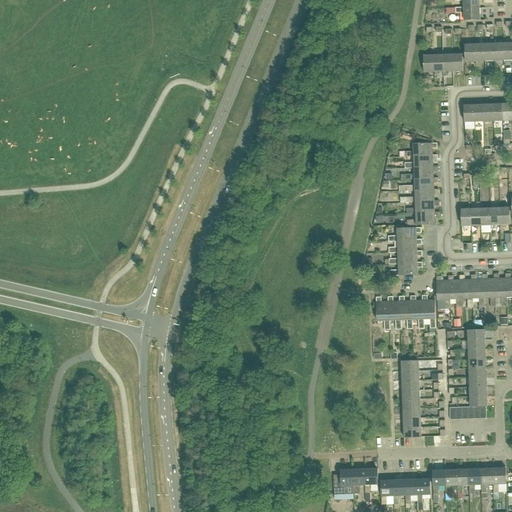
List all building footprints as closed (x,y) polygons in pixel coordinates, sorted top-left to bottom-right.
[(480,8),(479,0),(455,0),(455,1),(464,1),(464,8),(480,8)] [(464,8),(455,8),(456,13),(464,13),(464,21),(480,20),(480,8),(464,8)] [(511,43),(503,44),(504,61),(511,60),(511,43)] [(476,62),(485,62),(484,44),(475,45),(476,62)] [(485,62),(494,61),(494,44),(484,44),(485,62)] [(494,61),(504,61),(503,44),(494,44),(494,61)] [(466,62),(476,62),(475,45),(465,45),(466,62)] [(453,55),(453,72),(463,72),(462,54),(453,55)] [(424,73),(434,73),(434,55),(424,56),(424,73)] [(434,73),(444,72),(443,55),(434,55),(434,73)] [(444,72),(453,72),(453,55),(443,55),(444,72)] [(511,103),(502,104),(503,121),(509,121),(509,124),(511,124),(511,103)] [(484,122),(494,122),(493,104),(484,105),(484,122)] [(494,122),(503,121),(502,104),(493,104),(494,122)] [(465,123),(475,122),(474,105),(465,105),(465,123)] [(475,122),(484,122),(484,105),(474,105),(475,122)] [(433,156),(433,155),(433,148),(437,148),(437,144),(414,144),(414,152),(405,152),(405,157),(414,157),(414,156),(433,156)] [(433,167),(433,160),(438,160),(438,155),(433,155),(433,156),(414,156),(414,157),(414,163),(405,163),(405,169),(414,168),(433,167)] [(434,179),(434,178),(434,172),(438,172),(438,167),(433,167),(414,168),(415,174),(405,175),(406,180),(415,180),(415,179),(434,179)] [(434,190),(434,183),(439,183),(438,178),(434,178),(434,179),(415,179),(415,180),(415,186),(406,186),(399,186),(400,192),(406,192),(415,191),(434,190)] [(415,202),(435,201),(434,195),(439,195),(439,189),(434,190),(415,191),(415,197),(401,198),(401,203),(415,203),(415,202)] [(435,213),(435,206),(439,206),(439,201),(435,201),(415,202),(415,203),(416,209),(407,209),(407,214),(416,214),(416,213),(435,213)] [(481,226),(491,226),(490,208),(481,209),(481,226)] [(491,226),(500,225),(500,208),(490,208),(491,226)] [(500,208),(500,225),(510,225),(510,208),(500,208)] [(462,227),(472,226),(472,209),(462,209),(462,227)] [(472,226),(481,226),(481,209),(472,209),(472,226)] [(416,213),(416,214),(416,220),(407,220),(407,226),(435,225),(435,218),(440,217),(440,212),(435,213),(416,213)] [(417,240),(417,233),(421,233),(421,228),(397,229),(398,236),(389,237),(389,242),(398,242),(398,241),(417,240)] [(398,252),(417,252),(417,245),(421,245),(421,240),(417,240),(398,241),(398,242),(398,248),(389,248),(389,254),(398,253),(398,252)] [(399,264),(418,263),(417,256),(422,256),(422,252),(417,252),(398,252),(398,253),(398,259),(390,259),(390,265),(399,265),(399,264)] [(422,268),(422,263),(418,263),(399,264),(399,265),(399,271),(390,271),(390,276),(418,275),(418,268),(422,268)] [(507,279),(506,279),(499,279),(499,274),(494,275),(495,279),(496,298),(502,298),(502,307),(508,307),(507,298),(507,279)] [(484,279),(483,280),(477,280),(477,275),(472,275),(472,280),(473,299),(479,299),(479,308),(485,308),(484,299),(484,279)] [(495,279),(488,279),(488,275),(483,275),(483,280),(484,279),(484,299),(490,298),(491,307),(496,307),(496,298),(495,279)] [(449,281),(442,281),(442,276),(437,277),(438,300),(445,300),(445,309),(451,309),(450,300),(449,281)] [(461,280),(460,280),(454,281),(454,276),(449,276),(449,281),(450,300),(456,300),(457,309),(462,309),(462,299),(461,299),(461,280)] [(461,280),(461,299),(462,299),(467,299),(468,308),(473,308),(473,299),(472,280),(465,280),(465,276),(460,276),(460,280),(461,280)] [(424,320),(430,320),(431,329),(436,329),(436,319),(435,300),(428,301),(428,296),(423,296),(423,301),(424,320)] [(400,302),(394,302),(393,297),(389,298),(389,302),(389,321),(390,321),(396,321),(396,330),(402,330),(401,321),(400,302)] [(412,320),(411,301),(405,302),(405,297),(400,297),(400,302),(401,321),(407,321),(408,330),(413,330),(413,320),(412,320)] [(423,301),(416,301),(416,297),(411,297),(412,301),(411,301),(412,320),(413,320),(419,320),(419,329),(424,329),(424,320),(423,301)] [(389,321),(389,302),(382,302),(382,298),(377,298),(377,322),(384,321),(385,331),(390,330),(390,321),(389,321)] [(468,341),(485,340),(485,330),(468,331),(468,341)] [(468,350),(486,349),(485,340),(468,341),(468,350)] [(469,359),(486,359),(486,349),(468,350),(469,359)] [(469,369),(486,368),(486,359),(469,359),(469,369)] [(402,372),(419,371),(419,361),(402,362),(402,372)] [(470,378),(487,378),(486,368),(469,369),(470,378)] [(402,382),(420,381),(419,371),(402,372),(402,382)] [(470,388),(487,387),(487,378),(470,378),(470,388)] [(403,391),(420,390),(420,381),(402,382),(403,391)] [(470,397),(487,396),(487,387),(470,388),(470,397)] [(403,400),(420,400),(420,390),(403,391),(403,400)] [(480,407),(486,406),(488,406),(487,396),(470,397),(471,407),(474,407),(480,407)] [(403,410),(421,409),(420,400),(403,400),(403,410)] [(404,419),(421,418),(421,409),(403,410),(404,419)] [(404,428),(421,428),(421,418),(404,419),(404,428)] [(421,428),(404,428),(404,438),(422,438),(421,428)] [(506,468),(494,469),(494,485),(494,493),(499,493),(499,485),(507,484),(506,468)] [(366,486),(365,486),(366,494),(371,494),(371,486),(379,485),(378,471),(378,469),(365,470),(366,486)] [(470,470),(470,486),(470,494),(475,494),(475,486),(481,485),(482,485),(482,469),(470,470)] [(482,469),(482,485),(481,485),(482,493),(487,493),(487,485),(494,485),(494,469),(482,469)] [(346,486),(353,486),(354,486),(353,470),(341,471),(341,476),(341,487),(342,495),(347,494),(346,486)] [(359,486),(365,486),(366,486),(365,470),(353,470),(354,486),(353,486),(354,494),(359,494),(359,486)] [(446,471),(446,487),(446,495),(451,495),(451,487),(458,486),(458,470),(446,471)] [(458,470),(458,486),(458,494),(463,494),(463,486),(470,486),(470,470),(458,470)] [(439,487),(446,487),(446,471),(433,471),(434,487),(433,487),(434,495),(439,495),(439,487)] [(419,496),(418,496),(418,504),(423,504),(423,496),(431,495),(430,479),(418,480),(419,496)] [(399,497),(406,496),(407,496),(406,480),(394,481),(395,497),(394,497),(394,505),(399,505),(399,497)] [(411,496),(418,496),(419,496),(418,480),(406,480),(407,496),(406,496),(406,504),(411,504),(411,496)] [(387,497),(394,497),(395,497),(394,481),(381,481),(382,497),(382,505),(387,505),(387,497)]
